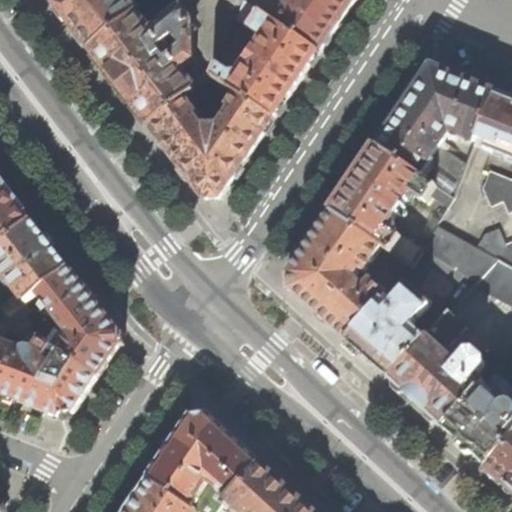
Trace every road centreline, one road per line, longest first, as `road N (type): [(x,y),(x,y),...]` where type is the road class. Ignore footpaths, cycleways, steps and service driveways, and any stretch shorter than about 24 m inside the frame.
road 1 (residential): [(209,311),(429,0)]
road 2 (secondary): [(209,311),(127,221),(0,53)]
road 3 (secondary): [(430,511),(209,311)]
road 4 (residential): [(91,483),(209,311)]
